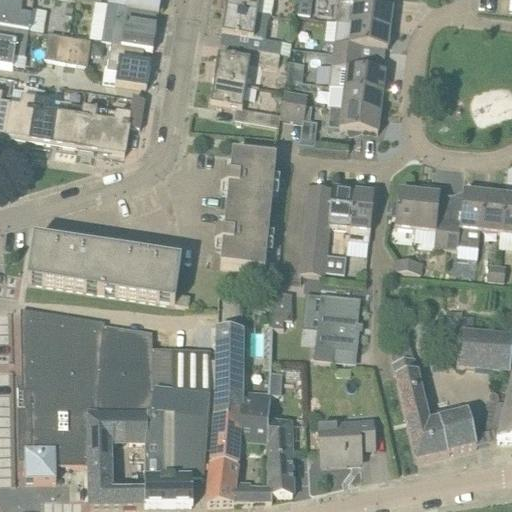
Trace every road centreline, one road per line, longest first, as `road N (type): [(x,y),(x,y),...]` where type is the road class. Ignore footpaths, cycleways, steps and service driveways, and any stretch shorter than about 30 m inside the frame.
road 1 (residential): [(0,224),(162,166),(194,0)]
road 2 (residential): [(511,158),(433,157),(415,148),(420,38),(429,26),(460,16),(461,0)]
road 3 (unknown): [(0,313),(174,328),(212,323)]
road 4 (residential): [(511,479),(341,511)]
